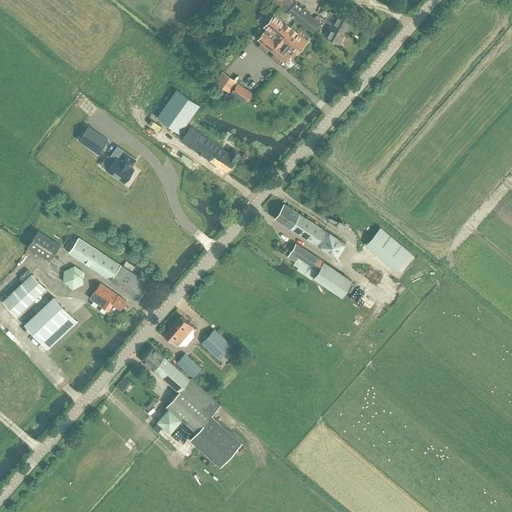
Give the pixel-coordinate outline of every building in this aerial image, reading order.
[(312,34),(320,24),(289,0),(269,0),(299,24),(312,34)] [(270,51),(290,27),(273,14),(263,27),(265,29),(256,40),(260,43),(257,46),(264,52),(267,48),(270,51)] [(338,43),(350,23),(335,14),(323,34),(338,43)] [(204,25),(194,38),(208,48),(218,35),(204,25)] [(290,27),(270,51),(273,53),(270,57),(277,63),(280,59),(284,62),(293,51),(295,53),(306,40),(290,27)] [(228,91),(235,82),(221,71),(214,81),(228,91)] [(184,79),(164,106),(187,123),(207,95),(184,79)] [(237,83),(230,93),(244,103),(251,94),(237,83)] [(88,126),(78,140),(97,153),(107,140),(88,126)] [(229,154),(198,133),(188,147),(226,173),(239,154),(232,150),(229,154)] [(107,169),(106,170),(123,182),(125,180),(127,180),(130,176),(129,174),(130,172),(133,169),(130,167),(135,160),(117,147),(110,157),(109,158),(112,161),(107,169)] [(335,258),(344,244),(284,205),(275,219),(335,258)] [(395,270),(410,252),(380,227),(365,244),(395,270)] [(48,261),(59,246),(38,231),(27,246),(48,261)] [(77,239),(69,234),(60,246),(137,298),(146,285),(143,283),(148,275),(140,269),(136,275),(78,237),(77,239)] [(295,244),(290,252),(292,254),(298,257),(295,261),(293,264),(297,267),(296,270),(311,279),(313,277),(342,296),(351,281),(322,263),(323,262),(295,244)] [(22,281),(31,273),(28,270),(19,278),(22,281)] [(45,288),(31,273),(2,300),(16,315),(45,288)] [(100,283),(90,298),(108,310),(113,303),(120,308),(125,299),(100,283)] [(47,349),(76,322),(53,297),(24,325),(47,349)] [(177,345),(193,326),(180,315),(164,334),(177,345)] [(218,358),(231,345),(214,329),(201,342),(218,358)] [(152,346),(141,359),(176,390),(178,391),(166,405),(169,408),(157,421),(170,432),(181,419),(196,432),(211,415),(220,405),(216,401),(212,397),(210,395),(190,378),(189,378),(187,377),(152,346)] [(184,353),(176,362),(194,377),(201,368),(184,353)] [(196,432),(189,439),(198,447),(219,466),(241,442),(211,415),(196,432)]
